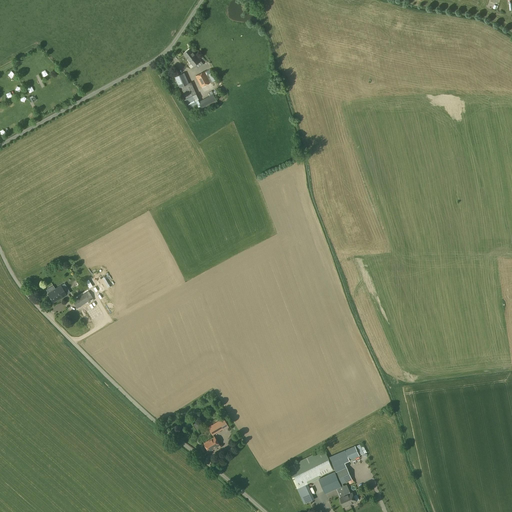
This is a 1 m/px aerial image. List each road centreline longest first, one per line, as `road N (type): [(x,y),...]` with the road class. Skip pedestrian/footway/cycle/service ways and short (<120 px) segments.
road 1 (unclassified): [(262,511),(91,362),(30,300),(0,253)]
road 2 (unclassified): [(0,146),(155,60),(203,0)]
